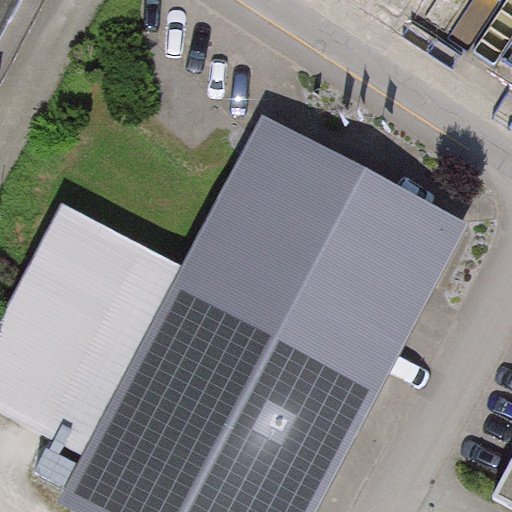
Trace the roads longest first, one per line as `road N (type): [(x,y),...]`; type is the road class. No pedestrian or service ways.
road 1 (residential): [(282,0),(511,143)]
road 2 (unknown): [(0,155),(82,0)]
